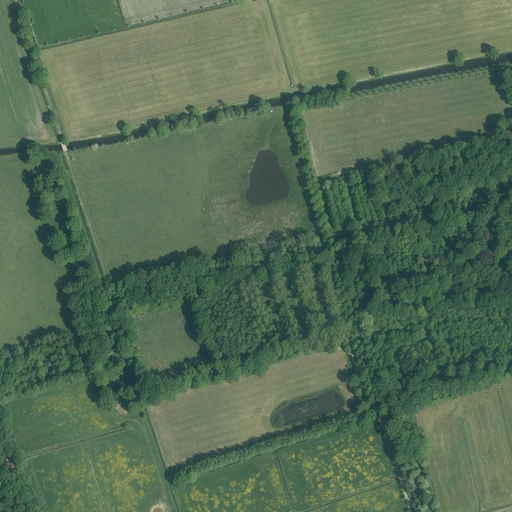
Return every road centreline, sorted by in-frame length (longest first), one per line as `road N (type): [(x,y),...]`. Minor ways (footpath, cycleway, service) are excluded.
road 1 (track): [(345,336),(144,395),(14,0)]
road 2 (track): [(353,334),(294,108),(507,67),(511,82)]
road 3 (track): [(380,421),(511,377)]
